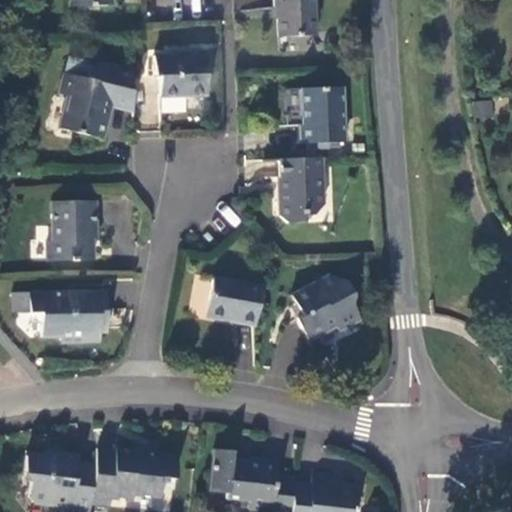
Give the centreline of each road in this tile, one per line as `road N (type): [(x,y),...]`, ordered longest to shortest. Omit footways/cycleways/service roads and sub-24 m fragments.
road 1 (unclassified): [(415,434),(386,0)]
road 2 (residential): [(415,434),(254,399),(141,388)]
road 3 (residential): [(141,388),(173,200),(192,170)]
road 4 (residential): [(141,388),(0,412)]
